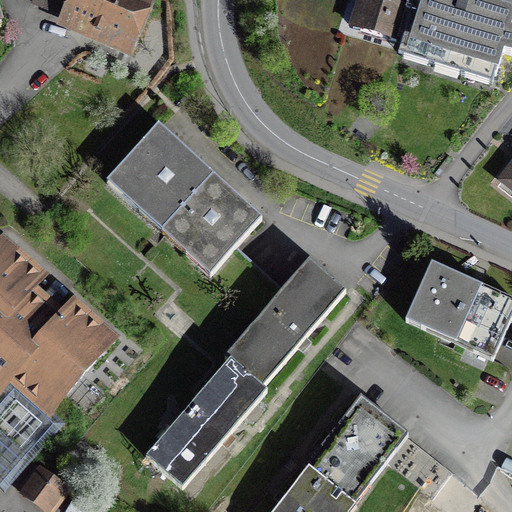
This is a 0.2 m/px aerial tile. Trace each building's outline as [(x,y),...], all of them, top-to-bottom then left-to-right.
[(0,0),(0,34),(13,31),(3,0),(0,0)] [(140,65),(164,0),(39,0),(35,10),(68,22),(63,35),(140,65)] [(406,0),(348,0),(340,29),(392,46),(403,12),(406,0)] [(406,0),(403,12),(416,15),(406,48),(502,76),(511,42),(511,13),(466,0),(406,0)] [(109,182),(162,230),(211,176),(158,128),(109,182)] [(511,170),(499,187),(511,197),(511,170)] [(262,222),(211,176),(162,230),(214,276),(233,253),(262,222)] [(57,284),(9,241),(0,250),(0,408),(17,390),(56,424),(125,347),(80,308),(69,320),(44,299),(57,284)] [(283,295),(233,253),(214,276),(264,318),(283,295)] [(231,363),(261,390),(345,295),(311,265),(283,295),(264,318),(227,360),(231,363)] [(511,319),(511,305),(432,266),(404,322),(489,365),(511,319)] [(261,390),(231,363),(146,460),(182,491),(267,394),(261,390)] [(360,404),(306,472),(351,507),(385,464),(445,511),(471,511),(482,499),(360,404)] [(61,511),(74,496),(43,472),(22,500),(37,511),(61,511)] [(347,511),(351,507),(306,472),(275,511),(347,511)] [(103,511),(81,500),(74,511),(103,511)]
